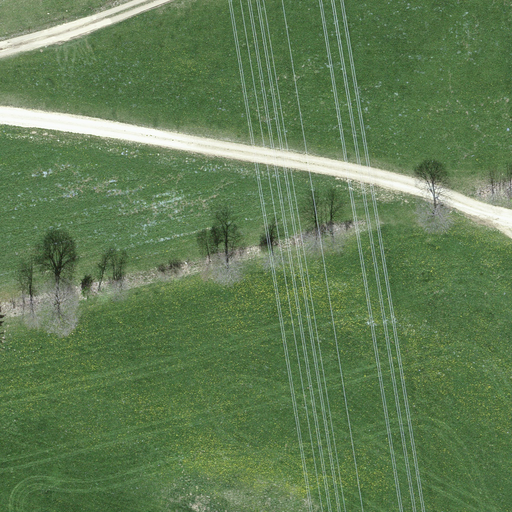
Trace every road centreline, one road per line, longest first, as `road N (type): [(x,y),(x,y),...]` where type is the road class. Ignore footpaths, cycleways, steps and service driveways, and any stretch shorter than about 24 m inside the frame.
road 1 (track): [(0,114),(394,180),(498,216)]
road 2 (track): [(0,52),(154,0)]
